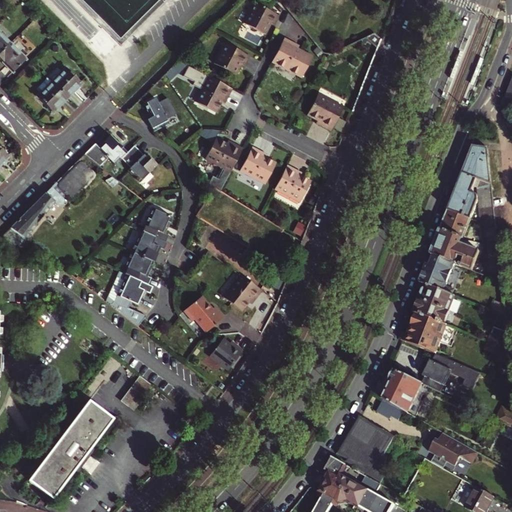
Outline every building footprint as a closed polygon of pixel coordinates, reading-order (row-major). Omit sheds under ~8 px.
[(272,22),(276,24),(281,14),(255,1),(244,22),(267,33),(272,22)] [(0,54),(10,44),(0,33),(0,54)] [(365,37),(376,49),(380,40),(373,33),(365,37)] [(272,61),(303,77),(314,56),(299,48),(300,45),(285,37),(272,61)] [(242,64),(245,66),(250,54),(225,41),(214,63),(236,74),(242,64)] [(0,59),(13,73),(26,60),(10,44),(0,54),(0,59)] [(173,79),(186,67),(181,62),(168,74),(173,79)] [(190,66),(186,77),(204,84),(208,73),(190,66)] [(67,98),(82,84),(67,69),(53,84),(67,98)] [(223,100),(227,101),(233,88),(209,76),(197,99),(218,110),(223,100)] [(53,113),(67,98),(53,84),(48,80),(39,89),(44,93),(38,98),(53,113)] [(511,106),(511,82),(510,89),(508,88),(503,103),(511,106)] [(316,123),(330,130),(343,106),(318,93),(306,114),(317,119),(316,123)] [(169,124),(167,120),(177,114),(168,98),(158,103),(156,98),(144,105),(148,113),(150,112),(153,117),(147,120),(154,133),(169,124)] [(121,159),(126,153),(109,136),(103,142),(104,143),(99,148),(95,143),(84,155),(100,167),(107,159),(114,166),(121,159)] [(229,173),(241,149),(227,141),(226,144),(215,139),(204,160),(219,168),(213,179),(210,178),(207,184),(212,187),(219,191),(229,173)] [(139,184),(157,166),(145,154),(143,155),(135,145),(126,153),(121,159),(130,169),(127,172),(139,184)] [(481,180),(492,185),(489,149),(473,147),(463,172),(481,180)] [(237,172),(263,185),(274,164),(263,159),(265,156),(250,148),(237,172)] [(75,199),(77,198),(95,178),(96,177),(96,176),(96,175),(96,174),(95,174),(94,173),(80,159),(55,183),(67,198),(68,199),(70,200),(71,200),(73,200),(74,200),(75,199)] [(272,190),(298,204),(309,183),(298,177),(300,174),(285,166),(272,190)] [(475,187),(478,188),(481,180),(463,172),(448,209),(471,218),(479,201),(479,200),(478,197),(472,194),(475,187)] [(112,188),(118,182),(117,181),(112,177),(105,180),(112,188)] [(478,194),(493,192),(492,185),(481,180),(478,188),(478,194)] [(281,232),(283,230),(258,215),(219,191),(212,187),(198,211),(194,217),(196,218),(209,226),(197,244),(203,249),(215,230),(246,248),(241,256),(260,267),(281,232)] [(24,238),(27,241),(56,202),(58,205),(60,206),(61,206),(62,206),(63,205),(64,204),(64,203),(64,202),(64,201),(64,200),(51,188),(0,238),(0,239),(12,250),(24,238)] [(480,208),(494,207),(494,199),(479,200),(479,201),(480,208)] [(480,215),(495,214),(494,207),(480,208),(480,215)] [(441,230),(463,238),(471,218),(448,209),(441,230)] [(168,237),(164,235),(167,229),(168,229),(172,220),(152,210),(142,232),(143,232),(165,243),(168,237)] [(481,223),(496,221),(495,214),(480,215),(481,222),(481,223)] [(482,230),(497,228),(496,221),(481,223),(482,230)] [(482,236),(497,235),(497,228),(482,230),(482,236)] [(473,271),(481,252),(461,244),(463,238),(441,230),(431,254),(435,256),(454,263),(473,271)] [(158,249),(163,251),(167,244),(165,243),(143,232),(140,238),(138,237),(131,252),(154,263),(157,255),(156,254),(158,249)] [(483,243),(498,242),(497,235),(482,236),(483,243)] [(486,276),(502,282),(498,242),(483,243),(486,276)] [(148,271),(150,272),(154,263),(131,252),(124,268),(126,269),(124,274),(148,285),(151,279),(146,277),(148,271)] [(424,285),(442,292),(454,263),(435,256),(431,265),(429,272),(425,270),(419,283),(424,285)] [(142,299),(142,298),(144,292),(149,295),(153,288),(148,285),(124,274),(120,272),(110,294),(116,297),(112,305),(111,306),(138,327),(146,316),(128,308),(130,303),(139,307),(142,299)] [(247,301),(250,303),(260,289),(258,287),(256,287),(239,274),(221,296),(234,306),(240,310),(247,301)] [(458,316),(449,313),(455,297),(442,292),(424,285),(422,291),(418,301),(416,302),(413,307),(414,310),(413,313),(416,314),(448,326),(453,328),(458,316)] [(107,301),(112,305),(116,297),(110,294),(107,301)] [(206,332),(222,318),(212,307),(211,308),(200,296),(183,312),(189,318),(193,321),(195,320),(202,329),(206,332)] [(222,318),(223,316),(213,306),(212,307),(222,318)] [(439,345),(448,348),(453,333),(445,331),(448,326),(416,314),(407,335),(403,333),(400,340),(435,354),(436,354),(439,345)] [(489,342),(509,349),(507,333),(495,328),(489,342)] [(219,342),(237,357),(243,349),(236,344),(233,347),(229,344),(222,339),(219,342)] [(227,370),(237,357),(219,342),(209,356),(227,370)] [(507,358),(510,359),(509,349),(489,342),(486,349),(503,356),(502,359),(506,360),(507,358)] [(511,387),(436,354),(435,354),(431,361),(429,360),(422,376),(426,378),(423,385),(440,393),(450,372),(464,380),(461,386),(472,391),(476,382),(511,399),(511,387)] [(380,399),(408,414),(423,385),(394,370),(393,373),(392,373),(391,373),(390,373),(390,374),(389,375),(389,376),(389,377),(389,378),(390,378),(390,379),(380,399)] [(137,410),(155,384),(141,374),(123,400),(137,410)] [(93,449),(91,447),(112,418),(89,401),(28,481),(52,499),(74,470),(77,472),(93,449)] [(506,426),(511,428),(511,413),(503,409),(497,421),(506,426)] [(391,468),(385,465),(383,454),(391,440),(394,435),(359,416),(358,416),(332,458),(381,485),(391,468)] [(501,436),(511,441),(511,428),(506,426),(501,436)] [(461,457),(471,463),(477,453),(442,433),(439,440),(435,439),(428,451),(436,456),(432,462),(442,468),(446,461),(456,466),(461,457)] [(349,467),(335,459),(325,471),(326,472),(324,475),(329,479),(321,492),(323,494),(321,497),(324,499),(317,511),(332,511),(336,506),(339,508),(341,504),(351,501),(369,511),(394,511),(397,506),(344,476),(349,467)] [(465,508),(473,511),(486,511),(494,497),(475,487),(465,508)]
